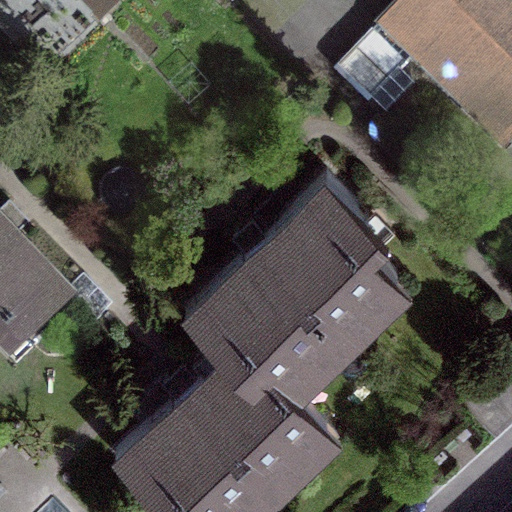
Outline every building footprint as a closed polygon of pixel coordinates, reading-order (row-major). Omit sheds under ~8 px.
[(511,0),(399,0),(378,22),(507,145),(511,140),(511,0)] [(407,62),(372,27),(337,62),(372,97),(407,62)] [(367,210),(324,165),(270,216),(184,297),(226,342),(242,326),(286,373),(309,352),(319,362),(382,303),(372,292),(397,268),(354,222),(367,210)] [(15,235),(0,218),(0,338),(16,323),(30,337),(74,296),(15,235)] [(286,373),(242,326),(226,342),(181,383),(114,446),(156,491),(171,476),(205,511),(222,511),(238,498),(250,511),(312,452),(300,439),(326,415),(286,373)]
